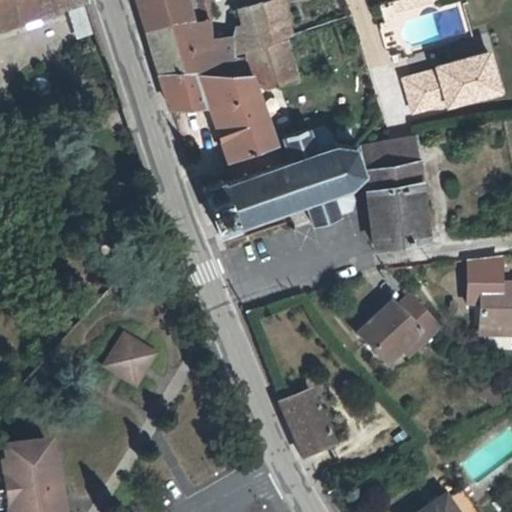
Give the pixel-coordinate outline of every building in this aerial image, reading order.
[(0,0),(0,28),(42,15),(82,1),(81,0),(0,0)] [(136,0),(145,28),(166,22),(192,20),(187,0),(136,0)] [(198,0),(187,0),(192,20),(203,19),(199,4),(198,0)] [(266,0),(238,8),(243,24),(249,48),(251,47),(284,36),(291,34),(281,0),(266,0)] [(420,0),(393,0),(396,10),(421,2),(420,0)] [(199,4),(203,19),(209,18),(213,17),(209,2),(199,4)] [(198,41),(212,40),(209,18),(203,19),(192,20),(198,41)] [(158,70),(247,72),(247,59),(234,58),(234,54),(232,39),(212,40),(198,41),(192,20),(166,22),(145,28),(158,70)] [(234,54),(249,48),(243,24),(230,27),(232,39),(234,54)] [(296,77),(284,36),(251,47),(254,58),(249,59),(247,59),(247,72),(265,86),(296,77)] [(403,77),(413,109),(446,99),(447,102),(498,87),(488,49),(436,64),(437,67),(403,77)] [(169,106),(208,104),(219,103),(237,153),(227,156),(235,179),(290,160),(282,137),(274,140),(255,88),(248,90),(247,72),(158,70),(169,106)] [(219,103),(208,104),(227,156),(237,153),(219,103)] [(282,135),(282,137),(290,160),(235,179),(224,183),(223,181),(204,187),(218,225),(221,232),(239,226),(238,224),(305,202),(312,223),(339,214),(339,212),(351,207),(353,200),(347,186),(363,170),(355,151),(353,147),(335,144),(329,130),(322,125),(310,128),(309,126),(282,135)] [(414,133),(408,135),(408,141),(392,144),(362,150),(375,246),(426,237),(414,133)] [(391,138),(392,144),(408,141),(408,135),(391,138)] [(138,200),(108,214),(119,237),(158,217),(156,213),(147,185),(135,191),(138,200)] [(108,278),(118,269),(100,252),(91,261),(108,278)] [(511,285),(479,285),(479,327),(511,327),(511,285)] [(384,365),(402,348),(416,334),(422,341),(438,326),(420,307),(410,296),(394,310),(389,305),(356,337),(384,365)] [(143,369),(154,351),(139,341),(121,330),(100,364),(119,375),(134,384),(143,369)] [(416,334),(402,348),(409,354),(422,341),(416,334)] [(494,406),(502,398),(490,386),(482,394),(494,406)] [(308,453),(330,444),(308,392),(281,404),(280,404),(302,456),(308,453)] [(55,511),(52,496),(58,495),(53,452),(48,450),(47,438),(0,443),(0,453),(0,458),(0,489),(2,511),(55,511)] [(443,500),(424,511),(474,511),(460,492),(445,502),(443,500)] [(56,511),(61,511),(58,495),(52,496),(55,511),(56,511)]
